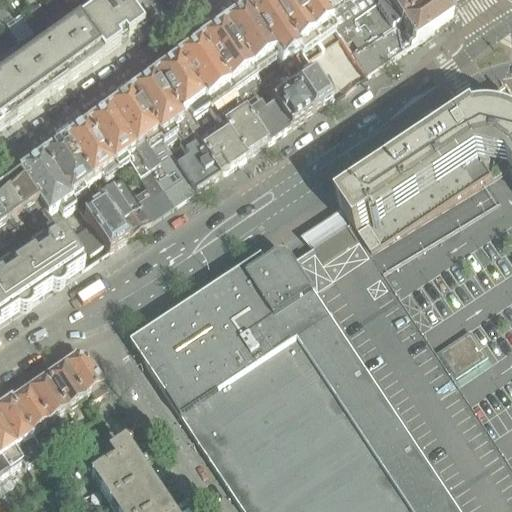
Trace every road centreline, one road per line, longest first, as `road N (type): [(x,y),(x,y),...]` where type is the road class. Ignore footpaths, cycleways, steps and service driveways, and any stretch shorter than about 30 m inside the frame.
road 1 (tertiary): [(88,312),(402,107)]
road 2 (residential): [(214,511),(88,312)]
road 3 (residential): [(0,161),(176,37)]
road 4 (tertiary): [(499,32),(402,107)]
